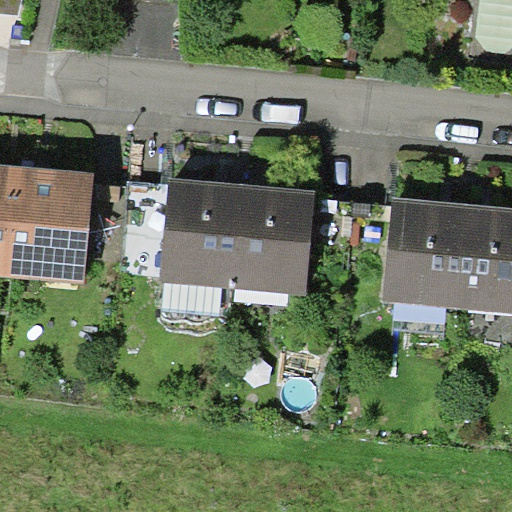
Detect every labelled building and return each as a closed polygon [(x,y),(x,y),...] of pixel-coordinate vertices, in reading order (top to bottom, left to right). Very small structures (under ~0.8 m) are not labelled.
[(0,272),(1,272),(10,180),(0,179),(0,272)] [(85,187),(10,180),(1,272),(38,276),(39,265),(45,260),(77,263),(85,187)] [(237,196),(166,189),(157,281),(228,287),(237,196)] [(228,287),(299,294),(308,202),(237,196),(228,287)] [(381,301),(452,307),(461,215),(389,209),(381,301)] [(452,307),(511,312),(511,219),(461,215),(452,307)]
